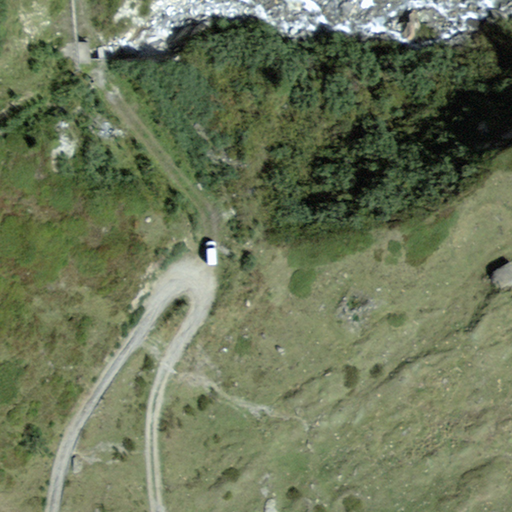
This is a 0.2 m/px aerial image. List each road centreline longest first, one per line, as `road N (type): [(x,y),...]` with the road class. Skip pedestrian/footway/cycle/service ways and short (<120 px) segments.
road 1 (track): [(154,511),(152,403),(166,360),(202,304),(203,271),(185,273),(164,292),(98,388),(72,430),(51,511)]
road 2 (track): [(203,271),(209,211),(111,89)]
